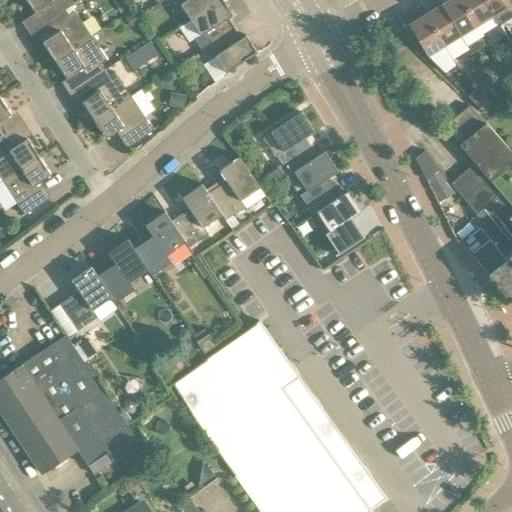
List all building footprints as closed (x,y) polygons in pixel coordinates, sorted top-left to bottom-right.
[(56,17),(65,11),(74,6),(70,0),(25,0),(35,13),(45,7),(50,8),(56,17)] [(114,0),(113,1),(121,14),(128,9),(122,0),(114,0)] [(183,0),(185,3),(181,5),(191,21),(222,0),(221,0),(183,0)] [(222,0),(191,21),(201,37),(206,34),(208,38),(212,44),(235,29),(228,19),(233,16),(222,0)] [(450,0),(442,5),(461,36),(477,26),(461,0),(450,0)] [(461,0),(477,26),(494,16),(483,0),(461,0)] [(483,0),(494,16),(510,6),(506,0),(483,0)] [(444,46),(461,36),(442,5),(426,15),(444,46)] [(54,61),(91,37),(75,13),(69,17),(65,11),(56,17),(48,22),(54,32),(53,36),(43,43),(54,61)] [(124,18),(131,28),(139,23),(132,13),(124,18)] [(444,46),(426,15),(409,26),(427,56),(444,46)] [(235,29),(212,44),(205,49),(202,51),(209,62),(215,57),(225,73),(257,53),(246,37),(241,40),(235,29)] [(88,83),(105,71),(101,65),(107,61),(91,37),(54,61),(66,80),(77,73),(82,74),(88,83)] [(205,49),(212,44),(208,38),(201,43),(205,49)] [(150,42),(137,50),(146,64),(158,56),(150,42)] [(500,65),(501,66),(511,73),(511,65),(503,60),(500,65)] [(511,73),(501,66),(500,65),(496,71),(509,79),(511,74),(511,73)] [(94,122),(131,97),(115,73),(109,77),(105,71),(88,83),(94,92),(93,97),(82,104),(94,122)] [(471,91),(473,94),(489,111),(493,104),(476,87),(471,91)] [(473,94),(471,91),(465,97),(484,117),(489,111),(473,94)] [(170,93),(168,107),(183,109),(185,96),(170,93)] [(131,97),(94,122),(106,140),(116,133),(121,134),(130,147),(154,132),(131,97)] [(0,98),(0,140),(6,137),(0,127),(0,126),(1,123),(11,116),(0,98)] [(511,152),(470,107),(445,129),(452,136),(477,165),(492,183),(503,195),(511,205),(511,152)] [(294,172),(316,159),(304,141),(315,133),(301,113),(271,133),(283,152),(277,157),(290,177),(295,173),(294,172)] [(438,135),(445,142),(452,136),(445,129),(438,135)] [(6,137),(0,140),(0,179),(2,182),(39,158),(27,140),(17,147),(12,146),(6,137)] [(425,152),(415,159),(426,181),(440,170),(425,152)] [(317,213),(340,198),(328,180),(338,173),(325,153),(316,159),(294,172),(295,173),(307,192),(300,197),(314,217),(318,214),(317,213)] [(39,158),(2,182),(25,217),(48,201),(39,188),(40,183),(51,176),(39,158)] [(208,194),(223,216),(222,216),(226,222),(246,208),(241,201),(259,188),(239,158),(219,171),(226,181),(208,194)] [(491,235),(511,259),(511,205),(503,195),(492,183),(477,165),(451,187),(483,224),(491,235)] [(441,174),(428,181),(439,202),(452,196),(441,174)] [(223,216),(208,194),(202,185),(182,199),(189,210),(171,222),(186,243),(185,244),(189,250),(209,236),(204,229),(222,216),(223,216)] [(330,232),(323,237),(335,257),(362,238),(350,220),(361,213),(348,193),(340,198),(317,213),(318,214),(330,232)] [(186,243),(171,222),(165,213),(145,227),(153,237),(135,250),(150,270),(148,271),(152,277),(172,263),(167,256),(185,244),(186,243)] [(511,259),(491,235),(483,224),(461,242),(511,305),(511,259)] [(150,270),(135,250),(129,241),(109,254),(116,265),(98,277),(113,298),(112,299),(115,304),(135,291),(130,283),(148,271),(150,270)] [(323,270),(330,265),(326,258),(318,264),(323,270)] [(112,299),(113,298),(98,277),(92,268),(72,282),(79,292),(60,305),(78,332),(98,318),(94,311),(112,299)] [(371,511),(370,510),(386,499),(291,366),(278,375),(258,347),(248,333),(260,324),(257,320),(249,326),(168,387),(196,428),(258,511),(371,511)] [(94,346),(105,338),(97,327),(86,335),(94,346)] [(196,343),(204,354),(215,346),(208,335),(196,343)] [(65,336),(0,380),(0,411),(43,476),(77,452),(88,468),(89,467),(95,476),(139,446),(65,336)] [(154,339),(154,348),(163,347),(162,338),(154,339)] [(134,401),(128,399),(124,403),(122,408),(126,413),(131,414),(136,411),(137,405),(134,401)] [(120,417),(125,426),(132,422),(126,413),(120,417)] [(203,461),(198,487),(213,477),(203,461)] [(0,489),(0,511),(16,511),(22,508),(7,485),(0,489)] [(198,511),(191,500),(181,507),(184,511),(198,511)]
